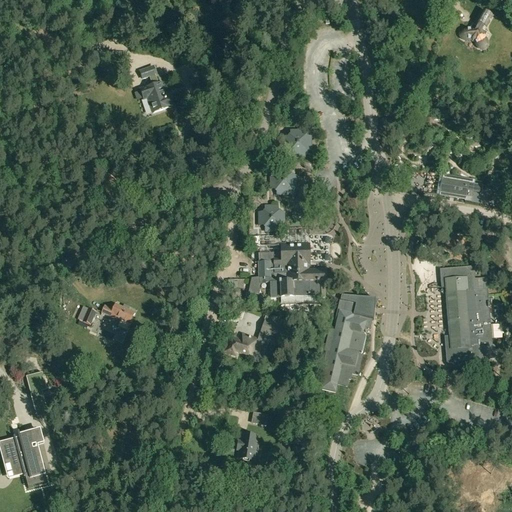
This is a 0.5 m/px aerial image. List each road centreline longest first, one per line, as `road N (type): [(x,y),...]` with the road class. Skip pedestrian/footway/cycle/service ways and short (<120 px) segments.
road 1 (unclassified): [(0,296),(240,178),(252,161),(294,16),(313,4),(351,1)]
road 2 (track): [(155,511),(240,178)]
road 3 (unclassified): [(393,312),(385,181),(370,141),(351,1)]
road 4 (unclassified): [(393,312),(375,398),(339,436),(332,511)]
